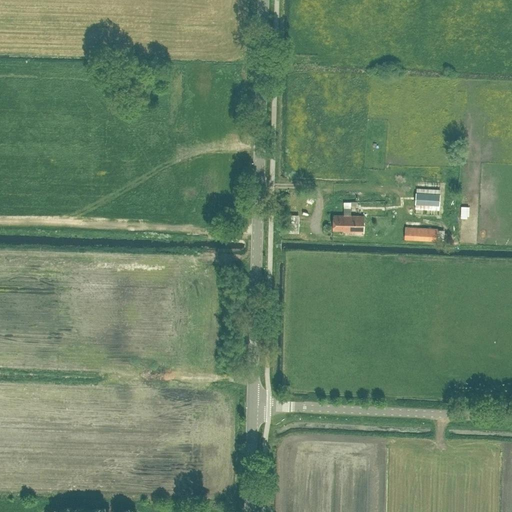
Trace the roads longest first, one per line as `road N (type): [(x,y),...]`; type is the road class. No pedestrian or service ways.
road 1 (secondary): [(251,404),(263,0)]
road 2 (unclassified): [(251,404),(511,416)]
